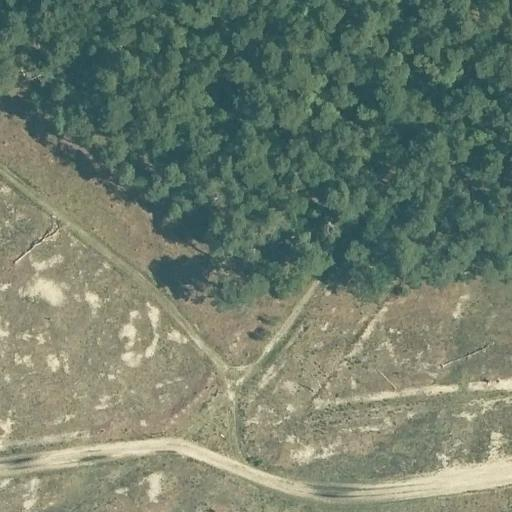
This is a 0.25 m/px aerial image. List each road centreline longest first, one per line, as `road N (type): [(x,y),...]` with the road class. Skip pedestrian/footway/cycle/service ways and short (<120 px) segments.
road 1 (track): [(511,473),(335,495),(283,489),(166,438),(0,470)]
road 2 (track): [(239,467),(235,402),(166,438)]
